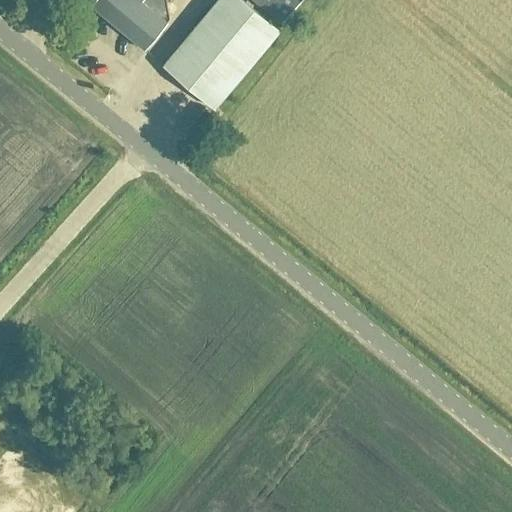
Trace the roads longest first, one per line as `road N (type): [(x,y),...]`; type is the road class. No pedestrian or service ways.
road 1 (tertiary): [(511,447),(0,27)]
road 2 (unknown): [(138,140),(0,299)]
